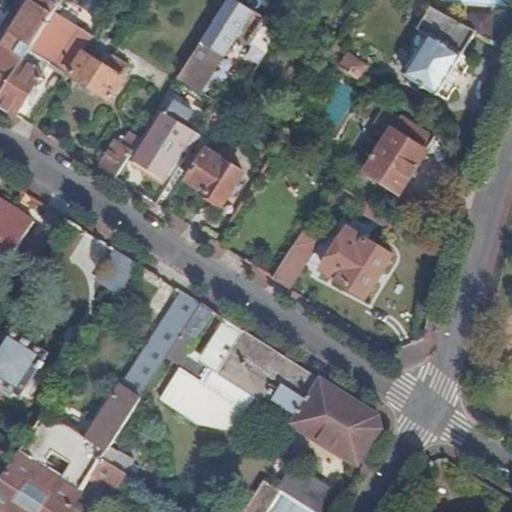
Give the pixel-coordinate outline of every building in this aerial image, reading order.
[(252,12),(232,0),(229,0),(180,78),(200,91),(223,57),(224,58),(252,12)] [(0,52),(0,100),(38,41),(53,17),(32,3),(0,52)] [(471,30),(432,9),(420,30),(431,37),(407,77),(409,78),(406,83),(421,92),(423,90),(425,91),(426,89),(439,97),(478,34),(471,30)] [(478,34),(492,42),(496,20),(473,16),(471,30),(478,34)] [(264,56),(281,31),(267,22),(250,48),(264,56)] [(0,100),(0,107),(36,130),(69,79),(40,60),(48,47),(38,41),(0,100)] [(359,61),(356,59),(349,54),(340,68),(351,75),(359,61)] [(106,69),(85,55),(70,76),(112,102),(126,81),(123,79),(130,67),(114,56),(106,69)] [(369,68),(359,61),(351,75),(361,81),(369,68)] [(145,146),(176,165),(195,136),(184,129),(195,112),(191,109),(188,113),(175,105),(167,118),(163,115),(145,146)] [(385,144),(400,120),(384,110),(374,127),(378,129),(374,136),(380,141),(385,144)] [(436,141),(400,120),(385,144),(380,141),(377,146),(382,149),(366,174),(400,196),(436,141)] [(99,169),(116,180),(140,140),(131,134),(123,147),(116,142),(99,169)] [(466,176),(474,152),(463,145),(454,165),(450,170),(466,176)] [(166,182),(176,165),(145,146),(134,162),(166,182)] [(244,174),(207,151),(188,182),(204,193),(203,195),(223,208),(244,174)] [(33,223),(0,201),(0,249),(11,257),(33,223)] [(392,229),(396,222),(369,205),(365,212),(392,229)] [(389,257),(348,231),(323,270),(364,296),(389,257)] [(273,280),(289,290),(320,242),(304,232),(273,280)] [(200,305),(181,293),(164,320),(183,332),(200,305)] [(213,313),(200,305),(183,332),(196,341),(213,313)] [(164,320),(121,387),(140,399),(183,332),(164,320)] [(243,332),(224,320),(197,362),(216,374),(243,332)] [(47,355),(9,329),(0,342),(0,389),(3,391),(6,387),(21,396),(39,369),(41,371),(45,364),(43,362),(47,355)] [(291,422),(317,379),(300,368),(243,332),(216,374),(291,422)] [(317,379),(291,422),(359,465),(382,431),(380,418),(317,379)] [(87,439),(45,412),(18,453),(41,468),(52,451),(72,463),(61,481),(81,493),(90,479),(102,460),(140,399),(121,387),(87,439)] [(18,453),(15,458),(0,481),(0,511),(69,511),(70,510),(76,502),(81,493),(61,481),(41,468),(18,453)] [(125,475),(102,460),(90,479),(114,494),(125,475)] [(309,511),(329,511),(340,496),(299,468),(281,495),(309,511)] [(309,511),(281,495),(270,511),(309,511)] [(76,502),(70,510),(72,511),(80,511),(84,507),(76,502)]
